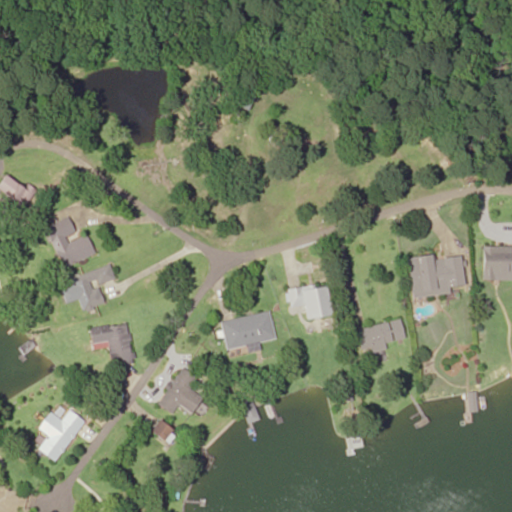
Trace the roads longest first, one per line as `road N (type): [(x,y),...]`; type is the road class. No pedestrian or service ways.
road 1 (residential): [(511,251),(386,247),(140,293),(0,155)]
road 2 (residential): [(140,293),(21,511)]
